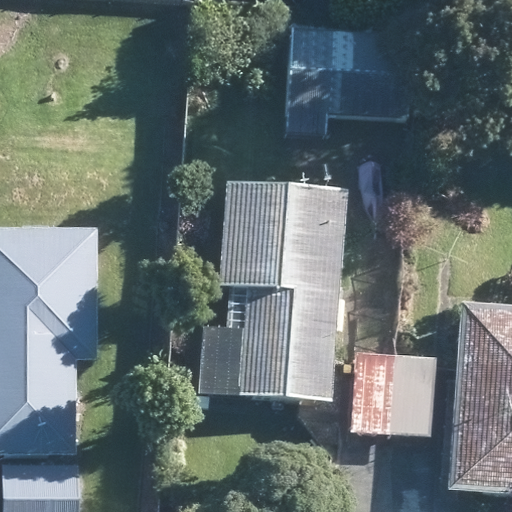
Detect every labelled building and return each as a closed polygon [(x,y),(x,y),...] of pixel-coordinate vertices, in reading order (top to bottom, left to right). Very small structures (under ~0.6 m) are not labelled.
[(326,119),(405,122),(408,39),(291,37),(288,136),(325,137),(326,119)] [(333,356),(343,193),(222,187),(216,290),(227,292),(225,335),(240,337),(237,402),(278,404),(331,408),(333,356)] [(0,460),(73,461),(74,365),(94,365),(95,233),(0,232),(0,460)] [(511,309),(458,307),(455,385),(448,496),(511,499),(511,309)] [(433,361),(392,359),(351,356),(347,436),(429,441),(431,383),(433,361)] [(74,511),(76,471),(2,470),(1,511),(74,511)]
